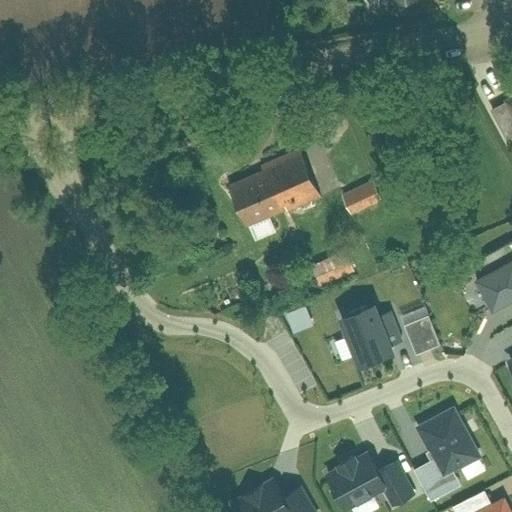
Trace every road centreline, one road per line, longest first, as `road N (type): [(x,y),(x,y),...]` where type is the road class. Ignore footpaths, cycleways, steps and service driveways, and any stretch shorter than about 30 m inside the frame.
road 1 (residential): [(511,423),(476,371),(449,368),(324,417),(300,411),(258,343),(220,325),(172,322),(138,296),(70,193),(36,105)]
road 2 (residential): [(499,28),(36,105)]
